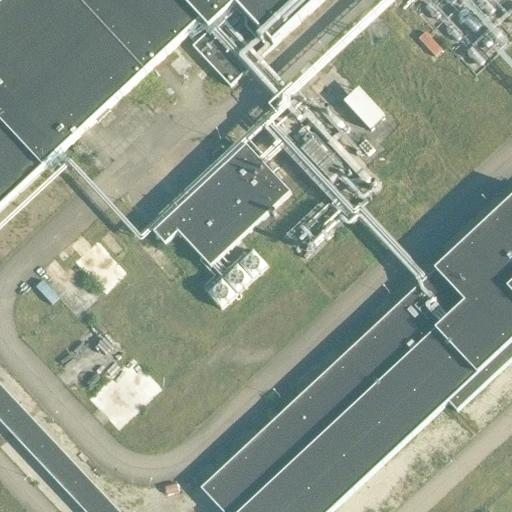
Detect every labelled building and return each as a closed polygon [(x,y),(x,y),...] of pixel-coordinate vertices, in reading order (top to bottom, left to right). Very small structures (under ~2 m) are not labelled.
[(0,0),(0,212),(174,50),(176,48),(202,24),(210,32),(193,48),(231,88),(326,0),(0,0)] [(377,136),(399,117),(373,88),(352,107),(377,136)] [(248,148),(154,235),(166,247),(179,235),(212,270),(292,195),(248,148)] [(511,201),(202,491),(221,511),(118,511),(0,385),(0,422),(84,511),(333,511),(449,404),(457,413),(511,362),(511,201)] [(98,243),(75,263),(106,296),(128,275),(98,243)] [(133,359),(90,400),(119,432),(163,391),(133,359)]
